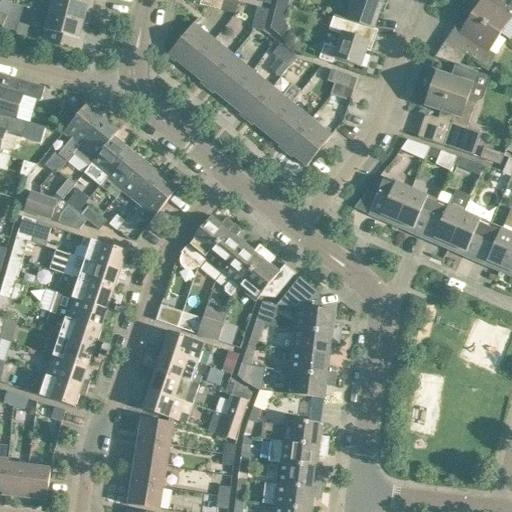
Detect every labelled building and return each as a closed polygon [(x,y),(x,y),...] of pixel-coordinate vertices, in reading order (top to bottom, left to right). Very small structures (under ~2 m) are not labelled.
[(52,0),(49,13),(88,23),(94,0),(52,0)] [(229,0),(227,0),(225,10),(236,13),(239,2),(229,0)] [(341,0),(351,3),(346,19),(346,20),(374,30),(374,29),(381,9),(384,11),(387,0),(341,0)] [(478,4),(471,16),(500,35),(501,34),(511,40),(511,39),(511,1),(510,0),(472,0),(478,4)] [(1,1),(0,3),(0,13),(7,16),(12,4),(1,1)] [(258,7),(255,18),(266,21),(269,10),(258,7)] [(88,23),(49,13),(42,42),(81,52),(88,23)] [(346,20),(346,19),(334,15),(328,31),(341,35),(336,48),(324,44),(319,59),(332,63),(334,58),(361,67),(368,47),(372,48),(378,30),(374,29),(374,30),(346,20)] [(500,35),(471,16),(464,27),(458,23),(445,42),(487,69),(495,56),(489,52),(500,35)] [(270,28),(282,38),(289,29),(285,20),(273,17),(270,28)] [(266,21),(255,18),(252,29),(263,31),(266,21)] [(169,54),(189,70),(214,40),(209,36),(194,24),(169,54)] [(189,70),(208,86),(233,56),(214,40),(189,70)] [(281,59),(282,60),(289,51),(281,44),(273,53),(281,59)] [(289,51),(282,60),(290,67),(297,58),(289,51)] [(208,86),(228,102),(253,72),(233,56),(208,86)] [(281,59),(274,68),(283,75),(290,67),(282,60),(281,59)] [(452,77),(437,72),(425,106),(456,116),(453,124),(451,123),(443,146),(473,156),(481,133),(467,128),(476,103),(467,100),(477,73),(456,66),(452,77)] [(328,81),(336,83),(339,72),(331,70),(328,81)] [(228,102),(248,118),(273,88),(253,72),(228,102)] [(339,72),(336,83),(348,87),(352,76),(339,72)] [(0,114),(16,119),(23,96),(41,101),(45,87),(0,73),(0,114)] [(248,118),(267,134),(292,104),(292,103),(301,92),(300,91),(300,92),(291,85),(282,96),(273,88),(248,118)] [(267,134),(287,150),(312,120),(292,104),(267,134)] [(67,161),(80,146),(103,118),(87,105),(64,133),(71,139),(58,154),(67,161)] [(0,148),(5,131),(24,136),(28,122),(16,119),(0,114),(0,148)] [(80,146),(73,154),(90,168),(114,138),(119,131),(103,118),(80,146)] [(312,120),(287,150),(307,167),(332,136),(312,120)] [(90,168),(85,174),(100,186),(107,178),(130,150),(114,138),(90,168)] [(441,151),(430,147),(427,154),(438,158),(441,151)] [(107,178),(122,191),(145,163),(130,150),(107,178)] [(497,151),(494,163),(500,165),(505,154),(497,151)] [(0,169),(6,171),(10,157),(0,154),(0,169)] [(511,158),(509,157),(502,174),(511,178),(511,175),(511,158)] [(25,161),(21,174),(28,176),(37,164),(25,161)] [(122,191),(138,204),(161,176),(145,163),(122,191)] [(161,176),(138,204),(154,217),(177,189),(161,176)] [(369,214),(395,226),(412,189),(385,178),(369,214)] [(58,193),(65,199),(76,186),(69,180),(58,193)] [(395,226),(422,238),(438,201),(412,189),(395,226)] [(448,249),(469,202),(471,197),(455,190),(448,205),(438,201),(422,238),(448,249)] [(24,211),(36,215),(42,196),(31,192),(24,211)] [(42,196),(36,215),(51,220),(57,201),(42,196)] [(72,196),(69,200),(71,202),(81,210),(84,206),(72,196)] [(80,230),(87,220),(81,215),(84,212),(81,210),(71,202),(61,215),(58,222),(80,230)] [(448,249),(475,261),(491,224),(480,219),(485,209),(469,202),(448,249)] [(81,215),(87,220),(99,230),(107,221),(89,206),(84,212),(81,215)] [(475,261),(501,272),(511,247),(511,208),(511,209),(502,229),(491,224),(475,261)] [(110,225),(117,231),(124,221),(117,215),(110,225)] [(17,237),(27,241),(31,242),(38,222),(23,217),(16,237),(17,237)] [(199,268),(205,261),(205,260),(234,224),(226,218),(221,225),(211,217),(187,246),(181,253),(186,257),(185,258),(184,261),(185,263),(187,265),(189,266),(191,266),(194,265),(195,264),(199,268)] [(205,260),(205,261),(221,274),(221,273),(221,274),(245,244),(236,237),(242,230),(234,224),(205,260)] [(17,237),(11,257),(22,260),(27,241),(17,237)] [(77,248),(74,256),(126,274),(129,266),(123,264),(127,252),(84,237),(81,246),(77,248)] [(237,288),(238,288),(268,251),(260,245),(255,252),(245,244),(221,274),(221,273),(221,274),(230,282),(225,288),(225,292),(230,296),(237,288)] [(511,247),(501,272),(511,277),(511,247)] [(268,251),(238,288),(255,303),(260,296),(275,298),(283,289),(295,274),(285,265),(279,272),(270,264),(275,258),(268,251)] [(64,274),(71,277),(71,276),(114,291),(118,279),(124,281),(126,274),(74,256),(70,254),(64,274)] [(11,257),(5,276),(16,280),(22,260),(11,257)] [(76,287),(72,298),(114,312),(116,304),(110,302),(114,291),(71,276),(71,277),(64,274),(61,283),(69,286),(69,285),(76,287)] [(5,276),(0,295),(11,299),(16,280),(5,276)] [(300,277),(277,305),(297,308),(295,326),(295,329),(341,335),(342,325),(334,324),(335,311),(319,309),(321,294),(300,277)] [(57,293),(50,312),(58,315),(101,330),(105,318),(111,320),(114,312),(72,298),(57,293)] [(0,295),(0,317),(5,319),(11,299),(0,295)] [(263,302),(256,322),(264,325),(271,303),(263,302)] [(156,321),(177,328),(183,312),(161,305),(156,321)] [(63,326),(59,337),(101,351),(103,343),(97,341),(101,330),(58,315),(50,312),(48,321),(63,326)] [(191,332),(198,335),(203,318),(196,317),(183,312),(177,328),(191,332)] [(218,342),(221,334),(224,325),(203,318),(198,335),(218,342)] [(256,322),(249,343),(257,345),(264,325),(256,322)] [(295,329),(292,350),(330,355),(331,343),(340,344),(341,335),(295,329)] [(159,342),(156,349),(198,363),(202,352),(210,355),(212,346),(169,331),(165,344),(159,342)] [(221,334),(218,342),(231,346),(234,338),(221,334)] [(48,346),(45,354),(88,368),(92,356),(98,359),(101,351),(59,337),(56,348),(48,346)] [(249,343),(242,363),(250,366),(257,345),(249,343)] [(160,359),(156,371),(199,385),(202,377),(194,374),(198,363),(156,349),(154,357),(160,359)] [(292,350),(290,372),(336,378),(337,368),(328,367),(330,355),(292,350)] [(239,354),(229,351),(222,371),(232,374),(239,354)] [(50,365),(47,376),(88,389),(90,382),(84,380),(88,368),(45,354),(42,362),(50,365)] [(250,366),(242,363),(237,376),(245,379),(250,366)] [(146,380),(144,388),(185,402),(185,401),(193,404),(197,393),(199,385),(156,371),(152,382),(146,380)] [(336,378),(290,372),(287,394),(325,399),(326,386),(335,387),(336,378)] [(88,389),(47,376),(43,387),(35,384),(32,393),(75,407),(79,395),(85,397),(88,389)] [(234,396),(249,402),(252,393),(235,383),(231,395),(234,396)] [(185,402),(144,388),(137,408),(186,424),(189,416),(181,413),(185,402)] [(4,403),(13,406),(17,394),(8,391),(4,403)] [(17,394),(13,406),(25,410),(29,398),(17,394)] [(234,396),(228,416),(242,420),(249,402),(234,396)] [(254,407),(248,420),(256,423),(261,410),(254,407)] [(52,418),(62,422),(66,411),(55,408),(52,418)] [(242,420),(228,416),(221,436),(237,441),(241,422),(242,420)] [(142,418),(138,440),(170,445),(174,423),(142,418)] [(261,439),(273,440),(328,447),(329,437),(321,436),(322,425),(323,425),(324,424),(285,419),(283,431),(278,430),(274,424),(263,423),(261,439)] [(138,440),(135,462),(167,467),(170,445),(138,440)] [(273,440),(270,462),(280,463),(317,468),(319,456),(327,457),(328,447),(273,440)] [(224,444),(223,454),(235,455),(236,445),(224,444)] [(242,444),(241,458),(249,459),(251,445),(242,444)] [(235,455),(223,454),(222,465),(234,466),(235,455)] [(249,459),(241,458),(239,472),(247,473),(249,459)] [(0,491),(3,492),(7,463),(8,463),(8,460),(0,459),(0,491)] [(135,462),(131,483),(163,488),(167,467),(135,462)] [(2,495),(25,498),(29,466),(8,463),(7,463),(3,492),(2,495)] [(280,463),(277,484),(323,490),(324,480),(315,479),(317,468),(280,463)] [(29,466),(25,498),(47,501),(51,469),(29,466)] [(163,488),(131,483),(128,505),(160,510),(163,488)] [(277,484),(274,506),(312,510),(313,499),(322,500),(323,490),(277,484)] [(219,486),(218,497),(230,499),(231,488),(219,486)] [(237,487),(235,501),(244,502),(245,488),(237,487)] [(230,499),(218,497),(217,508),(229,509),(230,499)] [(242,511),(244,502),(235,501),(234,511),(242,511)]
